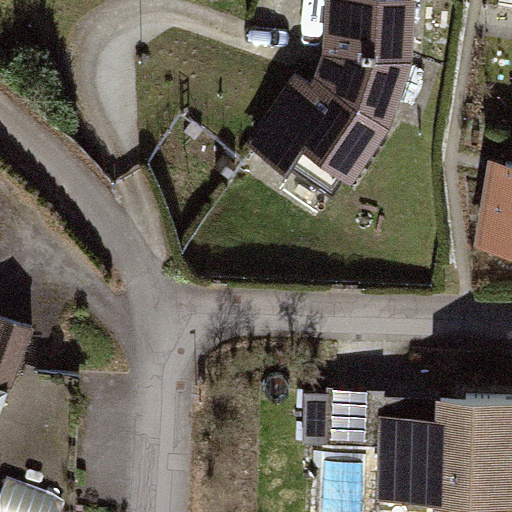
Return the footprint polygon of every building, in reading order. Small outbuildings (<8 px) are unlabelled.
[(300,76),(258,138),(308,173),(324,152),(351,170),(387,116),(409,54),(410,0),(335,0),(331,50),(315,84),(300,76)] [(511,163),(507,163),(502,198),(492,197),(486,243),(511,246),(511,163)] [(34,326),(0,314),(0,381),(15,387),(0,427),(0,511),(77,511),(82,373),(22,371),(34,326)] [(341,441),(343,392),(307,390),(305,439),(341,441)] [(511,511),(511,397),(471,397),(470,417),(386,415),(385,490),(441,491),(440,511),(511,511)]
